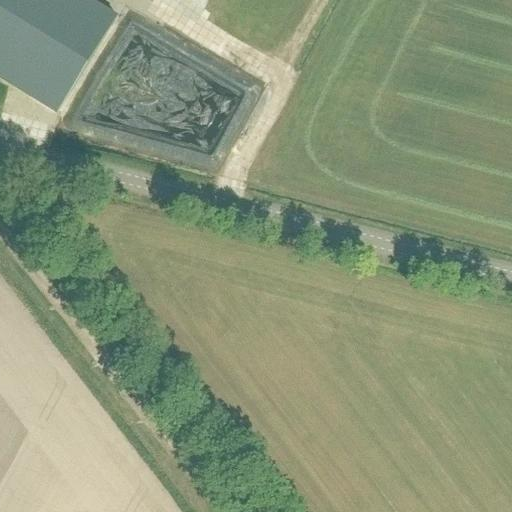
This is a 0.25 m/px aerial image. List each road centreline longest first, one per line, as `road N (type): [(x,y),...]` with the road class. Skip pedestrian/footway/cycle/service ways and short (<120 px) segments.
road 1 (tertiary): [(511,278),(0,149)]
road 2 (track): [(218,511),(0,228)]
